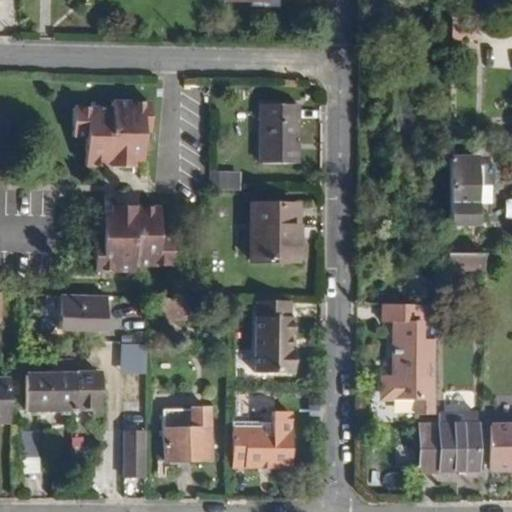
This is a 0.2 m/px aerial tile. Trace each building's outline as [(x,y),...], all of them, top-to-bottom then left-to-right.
[(476,40),(477,19),(451,18),(451,41),(476,40)] [(85,139),(85,167),(133,168),(133,162),(142,163),(143,135),(150,135),(151,105),(111,105),(111,110),(73,110),(72,138),(85,139)] [(260,107),(260,165),(297,165),(297,108),(260,107)] [(477,229),(478,158),(451,158),(451,229),(477,229)] [(217,171),(217,192),(238,192),(238,170),(217,171)] [(511,195),(491,196),(491,226),(511,225),(511,195)] [(250,208),(250,264),(297,265),(297,208),(250,208)] [(95,245),(94,273),(133,274),(133,268),(172,269),(172,240),(160,239),(160,211),(110,209),(110,214),(103,214),(102,245),(95,245)] [(484,274),(484,256),(448,256),(448,275),(484,274)] [(106,331),(106,296),(61,295),(60,329),(106,331)] [(163,301),(162,321),(187,322),(187,300),(163,301)] [(287,347),(288,337),(291,337),(293,337),(293,317),(288,317),(289,301),(255,300),(253,372),(291,374),(292,348),(287,347)] [(434,417),(434,343),(422,343),(422,307),(382,305),(382,323),(392,324),(392,379),(389,380),(386,381),(384,383),(382,386),(381,392),(381,393),(382,397),(383,398),(386,401),(388,402),(395,403),(415,404),(415,417),(434,417)] [(117,373),(144,372),(143,342),(117,343),(117,373)] [(26,376),(25,413),(100,412),(99,376),(70,376),(70,365),(50,364),(50,377),(26,376)] [(163,412),(166,464),(210,462),(207,412),(163,412)] [(475,426),(474,413),(439,415),(438,427),(475,426)] [(289,470),(290,417),(272,416),(271,428),(232,428),(232,468),(289,470)] [(475,473),(475,426),(438,427),(419,427),(420,474),(475,473)] [(511,426),(490,426),(489,471),(511,471),(511,426)] [(37,474),(36,430),(18,431),(19,474),(37,474)] [(145,479),(145,436),(125,436),(124,478),(145,479)]
